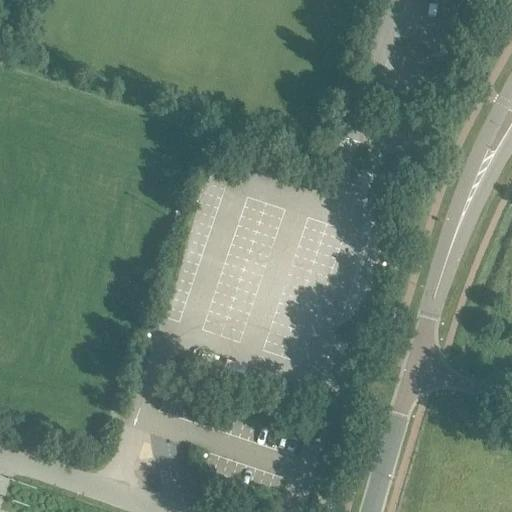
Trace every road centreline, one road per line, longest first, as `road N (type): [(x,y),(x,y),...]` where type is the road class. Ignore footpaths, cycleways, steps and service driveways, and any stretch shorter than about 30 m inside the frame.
road 1 (unclassified): [(413,368),(461,217),(511,113)]
road 2 (unclassified): [(161,511),(0,456)]
road 3 (unclassified): [(371,511),(413,368)]
